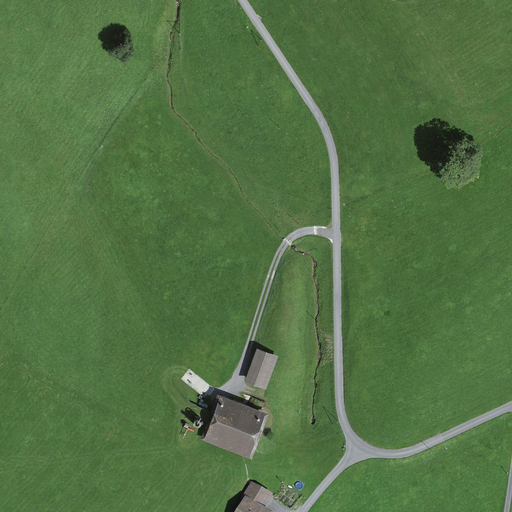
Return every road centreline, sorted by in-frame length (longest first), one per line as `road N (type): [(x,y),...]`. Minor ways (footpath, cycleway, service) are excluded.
road 1 (unclassified): [(358,442),(339,392),(335,158),(312,100),(245,0)]
road 2 (unclassified): [(358,442),(410,447),(511,402)]
